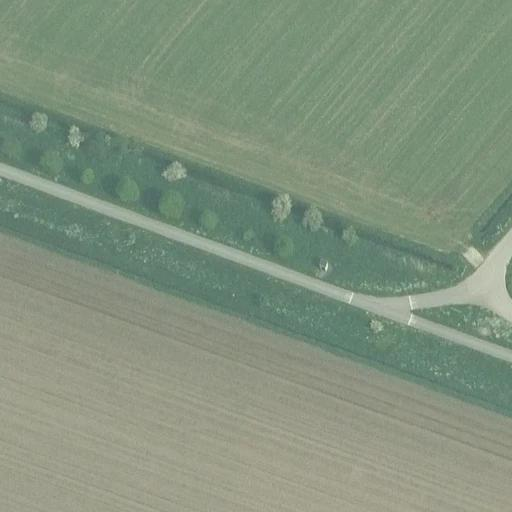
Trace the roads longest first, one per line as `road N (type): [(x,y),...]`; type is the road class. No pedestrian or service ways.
road 1 (unclassified): [(374,306),(0,168)]
road 2 (unclassified): [(511,356),(374,306)]
